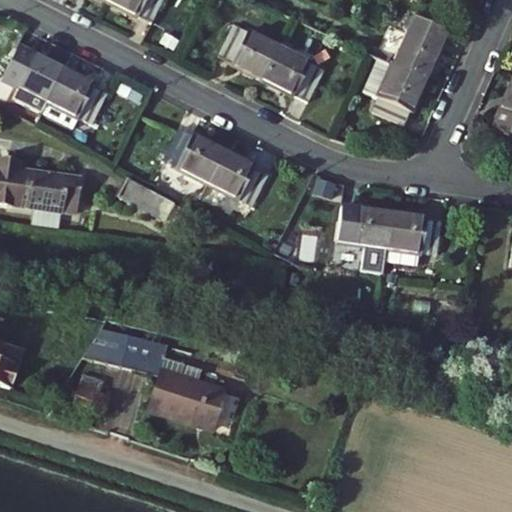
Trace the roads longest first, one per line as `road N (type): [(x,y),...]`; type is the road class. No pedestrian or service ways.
road 1 (residential): [(12,0),(327,161),(428,179)]
road 2 (residential): [(277,511),(0,420)]
road 3 (residential): [(508,0),(428,179)]
